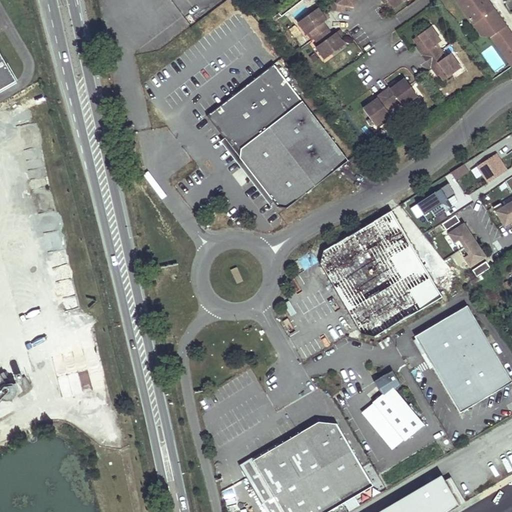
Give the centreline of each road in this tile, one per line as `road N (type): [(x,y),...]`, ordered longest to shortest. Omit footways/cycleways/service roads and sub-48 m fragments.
road 1 (primary): [(51,0),(172,511)]
road 2 (primary): [(180,511),(72,0)]
road 3 (unclassified): [(266,256),(387,185),(511,86)]
road 4 (unclassified): [(216,511),(183,360),(190,331),(217,308)]
road 5 (unclassified): [(266,256),(245,241),(209,251),(199,281),(217,308)]
